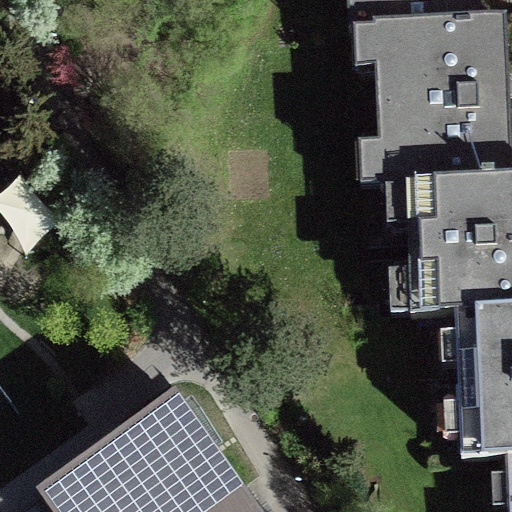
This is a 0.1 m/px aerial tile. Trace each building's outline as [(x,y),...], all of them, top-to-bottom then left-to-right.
[(349,0),(351,33),(375,32),(375,28),(481,24),(480,0),(349,0)] [(505,22),(481,24),(375,28),(375,32),(382,193),(406,192),(406,188),(511,182),(511,172),(508,81),(505,22)] [(0,206),(33,243),(63,217),(22,173),(0,192),(0,206)] [(511,182),(406,188),(406,192),(412,319),(457,317),(511,314),(511,182)] [(511,314),(457,317),(463,461),(507,459),(511,458),(511,314)] [(259,511),(172,390),(34,489),(50,511),(259,511)]
